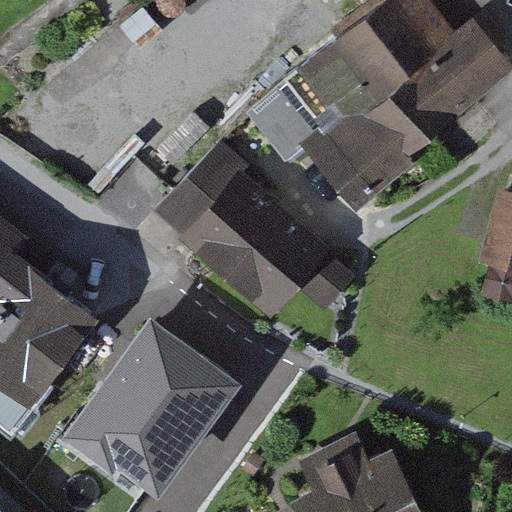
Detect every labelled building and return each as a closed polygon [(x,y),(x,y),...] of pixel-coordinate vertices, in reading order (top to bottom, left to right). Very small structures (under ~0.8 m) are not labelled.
[(393,0),(263,112),(350,212),(511,73),(511,71),(450,0),(393,0)] [(159,216),(274,318),(327,258),(213,156),(159,216)] [(493,256),(486,287),(511,293),(511,179),(502,177),(484,254),(493,256)] [(0,417),(13,428),(103,313),(0,233),(0,417)] [(241,386),(151,320),(62,442),(111,478),(117,469),(158,499),(241,386)] [(295,511),(421,511),(390,454),(293,507),(295,511)] [(0,484),(0,511),(12,492),(0,484)]
